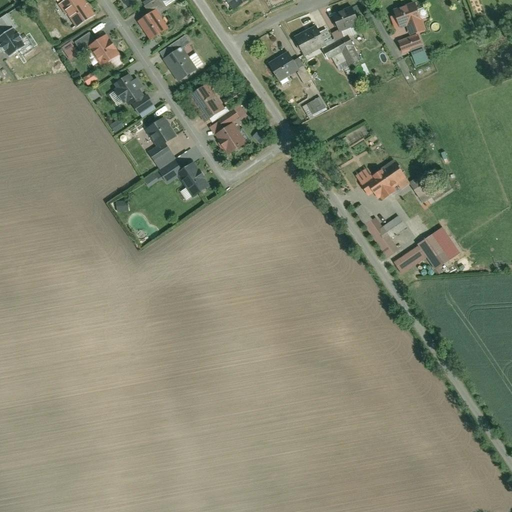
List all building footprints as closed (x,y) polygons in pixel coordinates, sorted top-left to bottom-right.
[(97,16),(85,0),(71,0),(62,7),(78,30),(97,16)] [(123,0),(129,8),(140,0),(123,0)] [(251,0),(226,0),(232,11),(251,0)] [(401,28),(408,26),(412,39),(419,37),(427,35),(422,19),(418,4),(396,11),(401,28)] [(348,10),(335,15),(343,34),(360,28),(360,26),(353,9),(348,10)] [(171,30),(158,12),(141,23),(154,42),(171,30)] [(9,16),(0,22),(0,33),(4,40),(16,31),(18,30),(9,16)] [(319,28),(295,39),(304,59),(328,47),(319,28)] [(28,48),(16,31),(4,40),(1,42),(13,59),(28,48)] [(97,44),(90,34),(76,44),(83,54),(97,44)] [(187,36),(161,54),(166,61),(192,43),(187,36)] [(122,56),(109,37),(89,50),(103,70),(122,56)] [(412,39),(400,43),(404,56),(423,51),(419,37),(412,39)] [(362,62),(354,49),(349,38),(325,51),(330,61),(341,56),(349,69),(362,62)] [(71,60),(80,53),(71,41),(62,47),(71,60)] [(197,68),(183,49),(164,62),(180,84),(199,71),(197,68)] [(287,50),(268,61),(277,77),(296,66),(287,50)] [(135,74),(115,87),(130,109),(149,96),(135,74)] [(99,81),(94,75),(85,81),(90,88),(99,81)] [(228,109),(210,86),(190,100),(208,124),(228,109)] [(239,93),(225,101),(230,109),(244,100),(239,93)] [(156,106),(149,96),(135,106),(142,116),(156,106)] [(322,99),(308,106),(314,117),(327,109),(322,99)] [(242,108),(210,130),(215,137),(247,115),(242,108)] [(114,132),(123,128),(120,119),(110,123),(114,132)] [(179,138),(166,120),(147,133),(160,151),(179,138)] [(248,144),(235,124),(216,136),(228,157),(248,144)] [(267,139),(260,132),(254,138),(261,145),(267,139)] [(177,162),(162,172),(170,183),(184,173),(177,162)] [(357,177),(365,188),(371,198),(376,195),(381,203),(411,184),(400,166),(397,162),(385,170),(386,172),(375,179),(369,169),(357,177)] [(213,189),(197,165),(179,177),(195,201),(213,189)] [(154,172),(143,179),(148,187),(159,180),(154,172)] [(118,212),(129,210),(127,200),(116,201),(118,212)] [(369,204),(355,213),(386,260),(399,251),(369,204)] [(444,230),(397,265),(416,290),(463,254),(444,230)]
